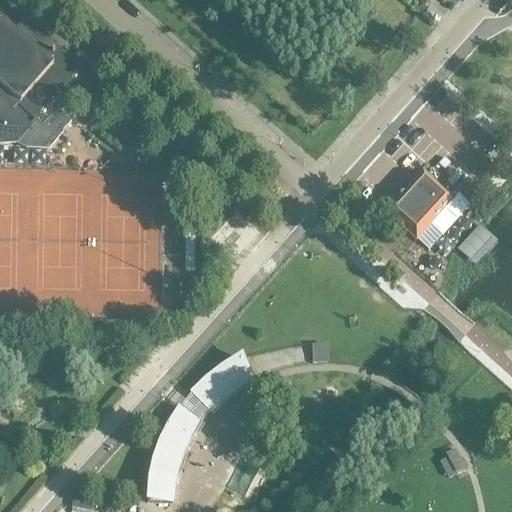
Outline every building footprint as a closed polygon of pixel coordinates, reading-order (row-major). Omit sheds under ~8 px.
[(67,95),(86,74),(25,20),(14,33),(0,20),(0,150),(46,148),(53,139),(69,122),(54,109),(58,105),(67,95)] [(442,237),(470,206),(431,171),(425,176),(422,173),(385,213),(416,242),(430,226),(442,237)] [(324,369),(323,336),(297,337),(298,370),(324,369)] [(190,396),(208,415),(221,403),(234,393),(253,382),(241,359),(222,370),(206,382),(190,396)] [(190,440),(201,424),(180,409),(168,427),(159,445),(152,463),(148,483),(146,504),(173,505),(174,486),(177,470),(183,455),(190,440)] [(438,461),(447,478),(464,468),(455,452),(438,461)]
